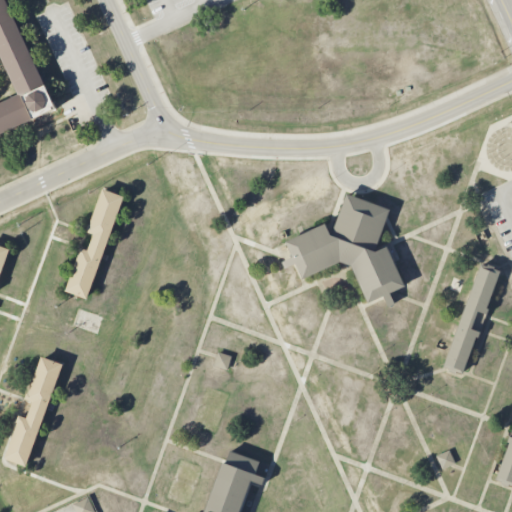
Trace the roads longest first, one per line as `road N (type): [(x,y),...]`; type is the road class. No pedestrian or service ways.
road 1 (residential): [(511,79),(349,145),(253,147),(164,127)]
road 2 (residential): [(164,127),(0,206)]
road 3 (residential): [(106,0),(164,127)]
